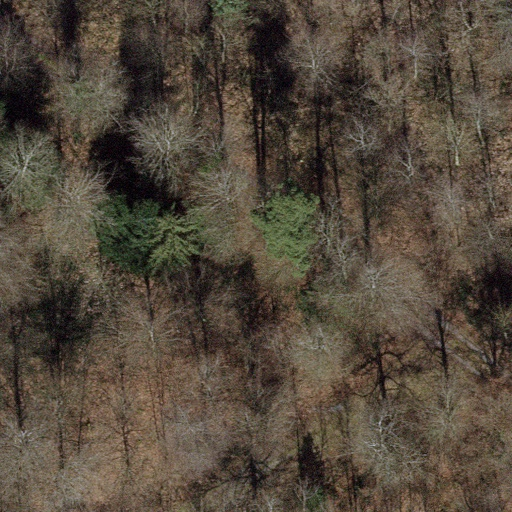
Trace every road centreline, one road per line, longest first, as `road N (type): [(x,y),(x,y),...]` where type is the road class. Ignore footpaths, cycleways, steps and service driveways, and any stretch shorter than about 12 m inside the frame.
road 1 (track): [(511,394),(449,332),(0,25)]
road 2 (track): [(449,332),(193,511)]
